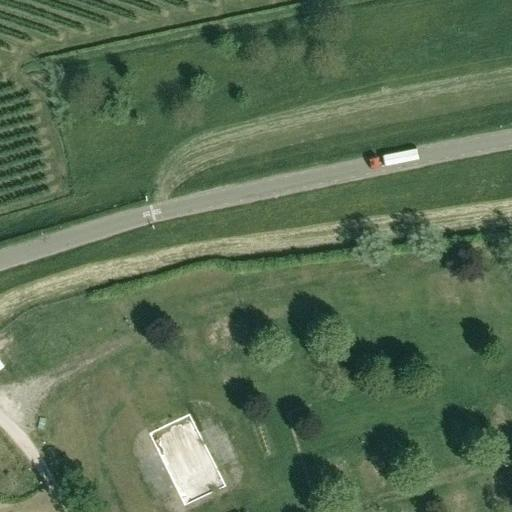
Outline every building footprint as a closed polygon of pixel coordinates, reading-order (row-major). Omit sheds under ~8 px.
[(198,294),(237,286),(234,272),(221,274),(219,267),(209,269),(210,272),(172,279),(174,287),(164,288),(167,303),(199,297),(198,294)] [(448,289),(452,301),(468,296),(464,284),(448,289)] [(84,321),(95,316),(89,303),(78,308),(84,321)] [(0,353),(20,345),(12,324),(0,328),(0,353)] [(511,418),(505,400),(492,405),(507,447),(511,445),(511,418)] [(361,454),(370,482),(383,477),(374,450),(361,454)] [(15,459),(0,465),(0,489),(24,478),(15,459)] [(453,511),(468,511),(458,492),(446,497),(453,511)]
